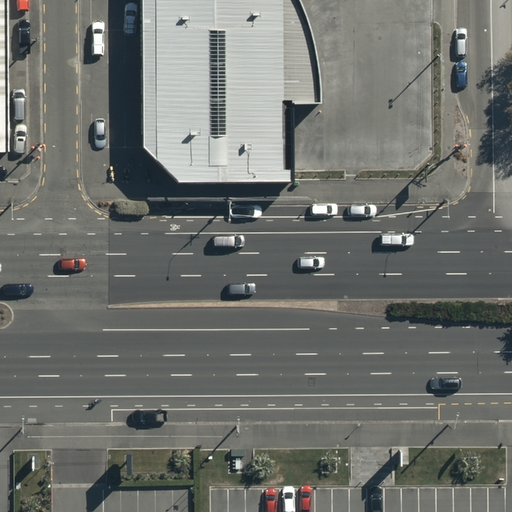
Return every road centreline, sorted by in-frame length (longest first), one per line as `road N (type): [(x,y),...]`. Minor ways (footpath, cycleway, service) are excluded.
road 1 (primary): [(511,367),(60,371)]
road 2 (primary): [(60,268),(495,261)]
road 3 (residential): [(57,0),(60,268)]
road 4 (unclassified): [(493,0),(495,261)]
